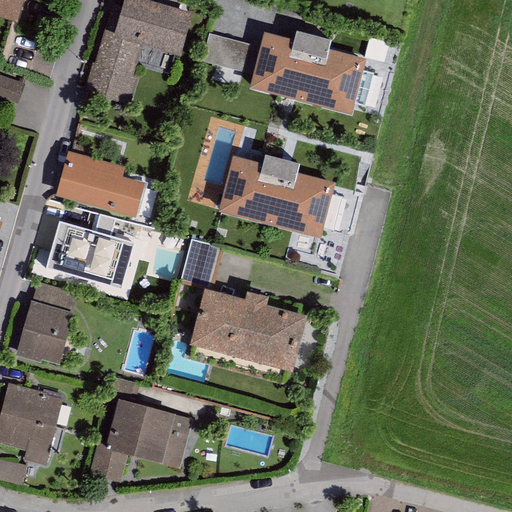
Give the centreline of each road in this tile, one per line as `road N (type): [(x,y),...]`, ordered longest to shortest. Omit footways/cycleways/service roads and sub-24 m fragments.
road 1 (residential): [(0,313),(86,0)]
road 2 (residential): [(317,478),(120,511)]
